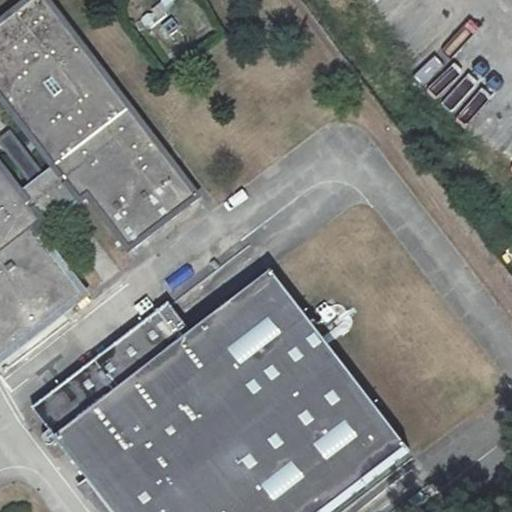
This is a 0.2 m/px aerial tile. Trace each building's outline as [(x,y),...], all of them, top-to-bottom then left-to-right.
[(43,168),(32,176),(22,185),(0,157),(0,356),(0,357),(88,288),(39,227),(87,190),(130,243),(199,189),(47,0),(22,0),(0,18),(0,91),(54,159),(43,168)] [(177,15),(172,9),(159,19),(164,26),(177,15)] [(32,176),(43,168),(11,129),(1,138),(32,176)] [(279,272),(199,333),(193,338),(169,307),(38,408),(105,493),(119,511),(330,511),(416,447),(279,272)] [(175,303),(169,307),(193,338),(199,333),(195,328),(175,303)] [(119,511),(105,493),(96,500),(104,511),(119,511)]
